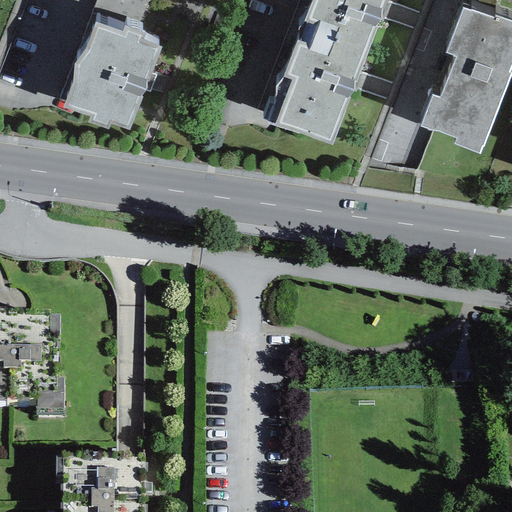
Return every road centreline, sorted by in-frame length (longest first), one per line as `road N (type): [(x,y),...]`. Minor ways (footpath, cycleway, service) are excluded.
road 1 (residential): [(23,215),(56,236),(511,305)]
road 2 (tertiary): [(29,170),(511,240)]
road 3 (unknown): [(123,245),(127,454)]
